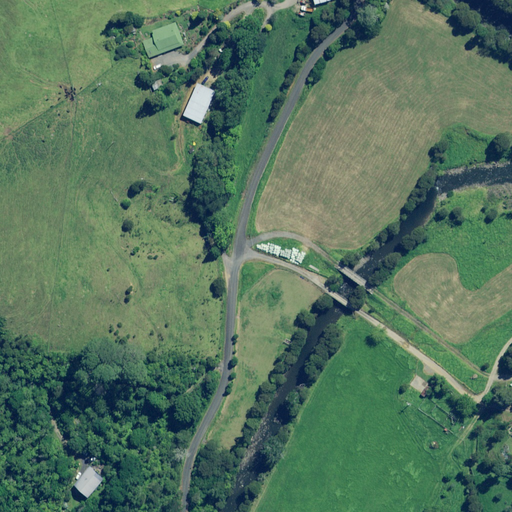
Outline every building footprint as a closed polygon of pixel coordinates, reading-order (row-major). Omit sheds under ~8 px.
[(149,58),(184,45),(176,23),(152,32),(155,38),(143,42),(149,58)] [(163,86),(160,80),(152,83),(155,89),(163,86)] [(201,123),(215,91),(196,84),(183,116),(201,123)] [(409,385),(422,393),(421,395),(424,397),(425,395),(432,385),(416,375),(409,385)] [(87,499),(103,480),(89,468),(73,487),(87,499)]
